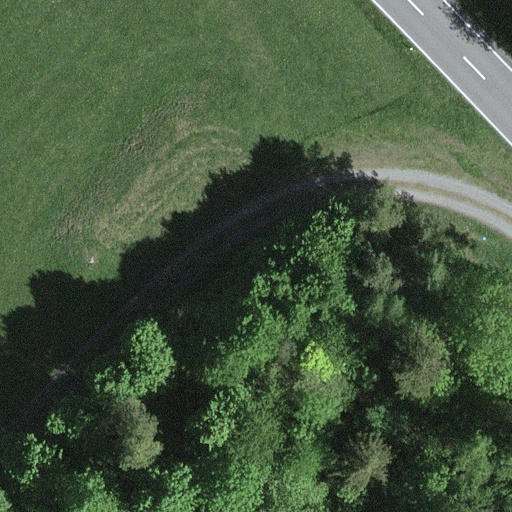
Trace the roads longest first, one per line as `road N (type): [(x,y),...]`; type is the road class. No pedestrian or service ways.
road 1 (track): [(0,464),(210,254),(352,175),(504,203),(511,211)]
road 2 (secondary): [(511,100),(408,0)]
